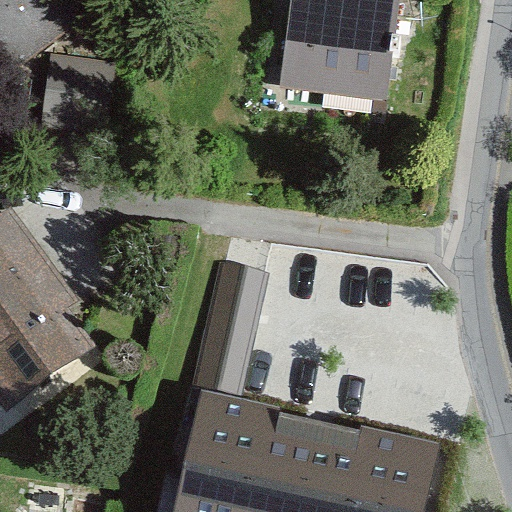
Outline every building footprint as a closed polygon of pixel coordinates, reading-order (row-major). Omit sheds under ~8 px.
[(81,0),(0,0),(0,73),(9,85),(96,18),(81,0)] [(292,0),(282,98),(391,111),(403,0),(292,0)] [(11,213),(0,221),(0,422),(4,427),(92,360),(64,323),(83,309),(11,213)] [(237,398),(274,274),(227,260),(190,384),(237,398)] [(430,511),(444,445),(199,394),(174,511),(430,511)]
